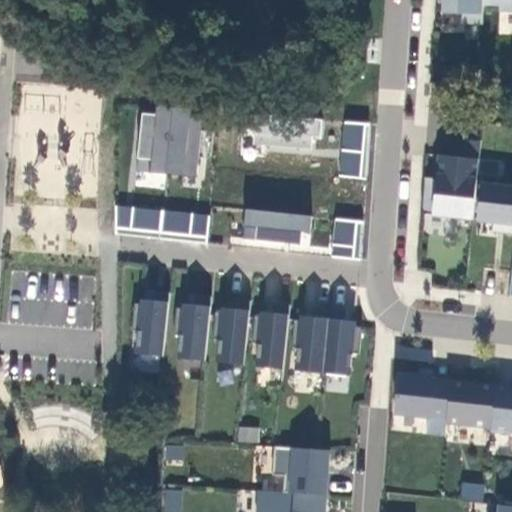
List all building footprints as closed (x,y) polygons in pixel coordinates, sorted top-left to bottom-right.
[(483,6),(483,0),(444,0),(444,13),(465,14),(465,24),(483,25),(483,6)] [(511,0),(483,0),(483,6),(500,6),(500,12),(511,12),(511,0)] [(135,170),(196,176),(203,112),(141,106),(135,170)] [(320,152),(323,115),(249,109),(246,146),(320,152)] [(366,178),(371,123),(343,120),(338,175),(366,178)] [(450,157),(440,156),(437,178),(436,187),(423,186),(421,214),(451,217),(451,219),(472,222),(481,141),(452,138),(450,157)] [(164,186),(166,173),(140,171),(139,184),(164,186)] [(424,177),(423,186),(436,187),(437,178),(424,177)] [(500,179),(483,177),(478,222),(494,224),(493,232),(511,234),(511,183),(503,182),(503,186),(499,185),(500,179)] [(115,229),(206,237),(208,213),(117,205),(115,229)] [(244,209),(241,240),(308,246),(311,215),(244,209)] [(334,217),(329,254),(360,258),(364,220),(334,217)] [(133,353),(163,355),(167,300),(137,298),(133,353)] [(204,360),(209,306),(181,303),(176,358),(204,360)] [(220,306),(215,363),(244,366),(248,309),(220,306)] [(260,311),(256,367),(283,369),(288,313),(260,311)] [(351,375),(355,320),(298,316),(294,371),(351,375)] [(131,354),(130,369),(159,372),(160,356),(131,354)] [(447,424),(491,429),(496,385),(451,380),(447,424)] [(491,431),(511,433),(511,387),(496,385),(491,429),(491,431)] [(258,442),(259,427),(238,427),(238,442),(258,442)] [(183,444),(164,446),(166,462),(184,460),(183,444)] [(285,476),(284,493),(327,496),(330,451),(275,447),(273,475),(285,476)] [(484,487),(464,485),(463,500),(482,503),(484,487)] [(181,511),(182,490),(163,490),(162,511),(181,511)] [(326,511),(327,496),(284,493),(258,491),(256,511),(326,511)]
